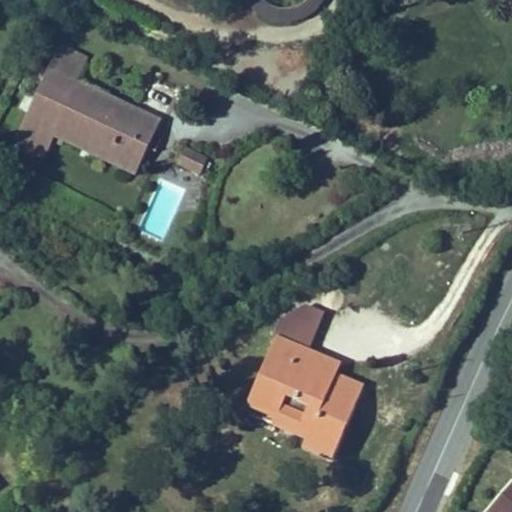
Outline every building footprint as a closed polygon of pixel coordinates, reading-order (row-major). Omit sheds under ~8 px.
[(89,53),(61,40),(17,135),(45,148),(54,129),(138,168),(163,113),(79,74),(89,53)] [(177,165),(201,176),(209,158),(185,147),(177,165)] [(314,366),(318,356),(271,338),(247,401),(274,411),(270,419),(304,432),(300,441),(331,453),(358,382),(333,372),(314,366)] [(336,363),(318,356),(314,366),(333,372),(336,363)] [(511,511),(511,484),(489,511),(511,511)]
